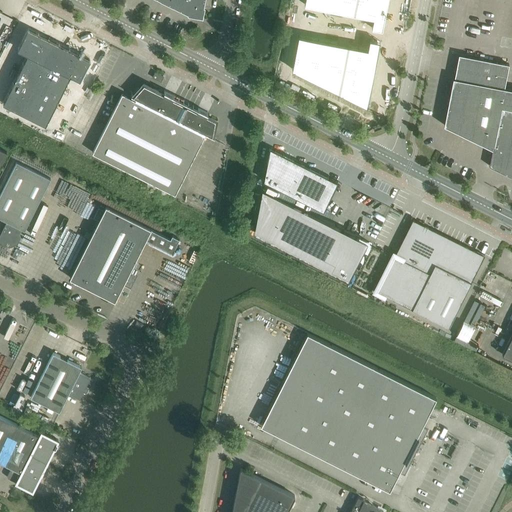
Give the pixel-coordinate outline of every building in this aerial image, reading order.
[(156,0),(188,16),(188,17),(203,19),(205,9),(204,9),(205,0),(156,0)] [(306,0),(305,5),(375,18),(373,28),(383,30),(388,0),(306,0)] [(28,54),(3,103),(46,124),(70,75),(80,80),(91,60),(28,28),(17,49),(28,54)] [(299,36),(293,70),(368,107),(374,74),(380,41),(370,39),(368,49),(307,37),(299,36)] [(453,78),(444,125),(493,149),(489,167),(490,167),(511,177),(511,88),(504,87),(506,77),(509,64),(459,54),(456,68),(455,78),(453,78)] [(156,72),(153,78),(162,82),(164,77),(156,72)] [(122,93),(92,152),(175,194),(206,133),(213,136),(215,121),(207,117),(208,114),(164,92),(163,95),(144,85),(134,97),(136,98),(135,99),(122,93)] [(270,148),(264,180),(323,210),(338,182),(270,148)] [(48,193),(51,186),(48,184),(51,178),(17,161),(0,194),(0,218),(7,221),(0,234),(0,237),(2,244),(9,247),(17,245),(21,237),(20,234),(22,229),(24,230),(44,191),(48,193)] [(262,188),(254,232),(349,280),(368,241),(262,188)] [(106,206),(70,278),(115,300),(145,239),(172,252),(179,239),(172,235),(171,238),(151,229),(106,206)] [(413,219),(377,291),(448,326),(483,254),(413,219)] [(281,435),(390,490),(399,471),(404,474),(427,428),(422,426),(436,397),(308,333),(261,425),(281,435)] [(504,336),(497,349),(503,352),(502,354),(511,359),(511,334),(510,339),(504,336)] [(31,397),(59,411),(68,393),(80,399),(83,392),(86,393),(89,388),(86,386),(90,377),(79,372),(82,367),(53,352),(31,397)] [(0,409),(0,474),(34,491),(59,440),(0,409)] [(286,511),(295,495),(241,468),(240,469),(231,511),(286,511)] [(359,496),(350,511),(382,511),(383,511),(384,510),(359,496)]
